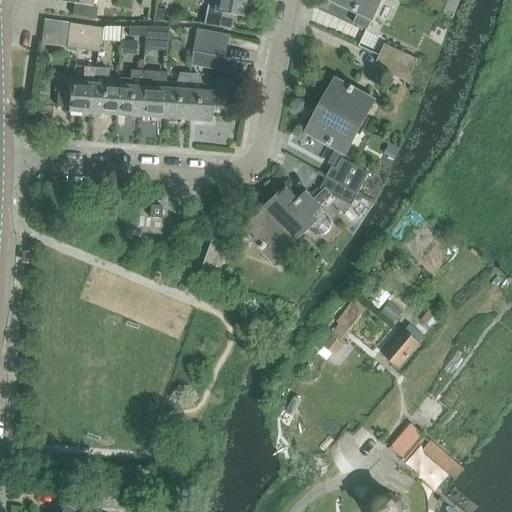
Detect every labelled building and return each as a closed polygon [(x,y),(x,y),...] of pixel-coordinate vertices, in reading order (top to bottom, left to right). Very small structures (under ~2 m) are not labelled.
[(141,0),(140,7),(150,8),(150,0),(141,0)] [(246,0),(208,0),(204,25),(229,30),(232,15),(243,17),(246,0)] [(381,0),(332,0),(373,19),(381,0)] [(72,16),(96,20),(98,7),(91,6),(74,3),(72,16)] [(70,24),(66,48),(99,53),(103,29),(70,24)] [(135,37),(149,37),(149,28),(135,28),(135,37)] [(149,28),(149,37),(163,37),(163,28),(149,28)] [(198,42),(227,47),(229,35),(200,30),(198,42)] [(227,47),(198,42),(196,53),(224,59),(227,47)] [(379,56),(412,71),(417,59),(385,44),(379,56)] [(412,71),(379,56),(374,68),(407,83),(412,71)] [(68,112),(92,113),(95,68),(83,67),(82,83),(69,83),(69,92),(58,91),(57,107),(68,108),(68,112)] [(95,68),(92,113),(115,115),(118,78),(109,78),(109,69),(95,68)] [(115,115),(139,117),(142,71),(130,71),(130,79),(118,78),(115,115)] [(139,117),(163,118),(165,89),(165,82),(166,73),(142,71),(139,117)] [(165,82),(165,89),(163,118),(183,120),(186,74),(180,74),(176,83),(165,82)] [(186,74),(183,120),(211,122),(212,109),(226,110),(228,87),(203,85),(200,75),(186,74)] [(335,79),(321,106),(361,127),(375,101),(354,89),(355,86),(352,85),(351,88),(335,79)] [(361,127),(321,106),(307,132),(346,154),(361,127)] [(326,177),(358,194),(370,173),(342,158),(336,168),(332,166),(326,177)] [(358,194),(326,177),(320,188),(324,190),(333,195),(352,205),(358,194)] [(308,230),(311,232),(313,234),(315,235),(317,236),(319,236),(321,236),(324,235),(326,235),(328,233),(330,231),(330,230),(331,228),(332,227),(332,226),(332,223),(332,222),(332,221),(331,219),(330,217),(330,216),(321,207),(333,195),(324,190),(314,200),(307,192),(298,201),(286,188),(264,209),(296,242),(308,230)] [(150,217),(161,218),(162,206),(150,205),(150,217)] [(296,242),(264,209),(243,230),(274,263),(296,242)] [(226,243),(224,242),(213,238),(200,272),(213,277),(226,243)] [(404,328),(383,353),(400,367),(421,342),(404,328)] [(365,509),(366,510),(366,511),(402,511),(401,501),(389,492),(372,495),(367,506),(366,506),(365,509)] [(96,509),(132,511),(132,498),(96,496),(96,509)]
